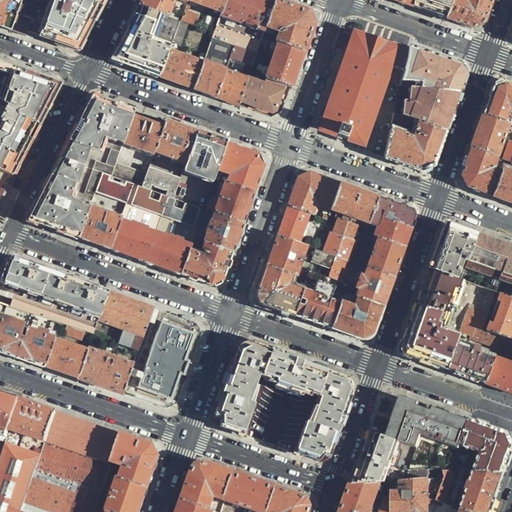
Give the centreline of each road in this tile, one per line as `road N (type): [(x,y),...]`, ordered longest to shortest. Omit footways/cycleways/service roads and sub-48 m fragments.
road 1 (residential): [(7,233),(229,313)]
road 2 (residential): [(84,74),(288,145)]
road 3 (residential): [(0,373),(185,435)]
road 4 (residential): [(376,366),(436,198)]
road 5 (residential): [(288,145),(229,313)]
road 6 (residential): [(84,74),(7,233)]
road 7 (residential): [(288,145),(436,198)]
road 8 (residential): [(185,435),(334,485)]
road 9 (residential): [(486,56),(338,4)]
road 10 (residential): [(376,366),(229,313)]
road 11 (residential): [(436,198),(486,56)]
road 12 (residential): [(338,4),(288,145)]
road 13 (residential): [(511,413),(376,366)]
road 14 (residential): [(229,313),(185,435)]
road 15 (residential): [(334,485),(376,366)]
